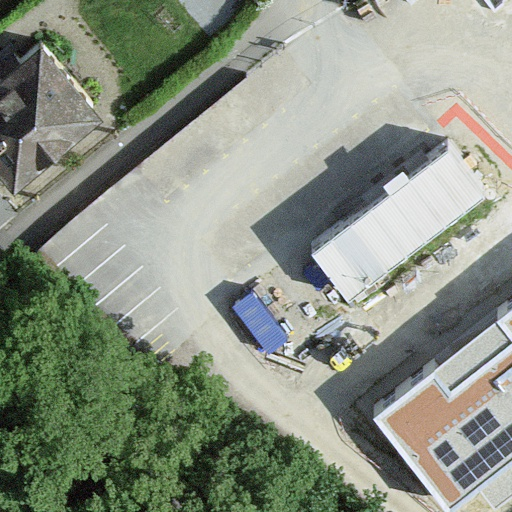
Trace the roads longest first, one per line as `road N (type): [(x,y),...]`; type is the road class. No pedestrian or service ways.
road 1 (residential): [(312,0),(0,264)]
road 2 (residential): [(0,334),(22,365),(196,511)]
